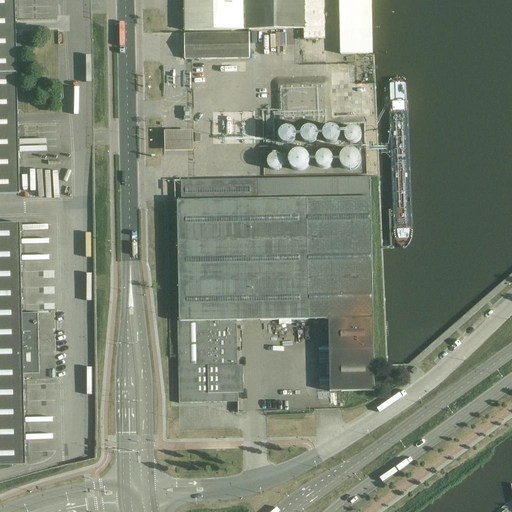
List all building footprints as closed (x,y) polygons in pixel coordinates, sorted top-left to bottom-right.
[(0,0),(0,194),(20,194),(15,0),(0,0)] [(243,0),(183,0),(184,31),(244,30),(243,0)] [(243,0),(244,30),(304,29),(304,39),(324,39),(323,0),(243,0)] [(184,35),(185,59),(249,58),(248,33),(184,35)] [(351,130),(350,130),(349,131),(348,132),(348,133),(347,134),(347,135),(347,136),(347,137),(347,139),(348,140),(348,141),(349,142),(350,142),(351,143),(353,144),(355,144),(356,144),(357,143),(358,143),(359,142),(360,142),(361,140),(361,139),(362,137),(362,136),(362,134),(361,133),(361,132),(360,131),(359,130),(358,130),(357,129),(356,129),(355,129),(353,129),(352,129),(351,130)] [(341,156),(341,157),(340,158),(340,159),(340,160),(340,161),(341,162),(341,163),(341,164),(341,165),(342,165),(343,167),(344,168),(346,169),(347,169),(348,170),(350,170),(352,170),(353,170),(355,169),(356,169),(357,168),(358,168),(359,166),(359,165),(360,165),(360,164),(361,163),(361,162),(361,161),(361,160),(361,159),(361,158),(361,157),(360,156),(360,155),(360,154),(359,154),(358,152),(357,152),(356,151),(355,150),(354,150),(353,150),(352,149),(351,149),(350,149),(349,149),(349,150),(347,150),(346,151),(345,151),(344,152),(343,153),(342,154),(341,155),(341,156)] [(291,167),(291,168),(292,169),(294,170),(296,171),(297,171),(299,172),(301,172),(303,171),(304,171),(304,170),(305,170),(306,169),(307,169),(307,168),(308,168),(308,167),(309,166),(309,165),(310,164),(310,163),(310,162),(310,161),(310,160),(310,159),(310,158),(309,157),(309,156),(308,156),(308,155),(307,154),(307,153),(306,153),(305,152),(304,152),(303,151),(302,151),(300,151),(298,151),(296,151),(296,152),(295,152),(294,152),(293,153),(292,154),(291,155),(291,156),(290,156),(290,157),(290,158),(289,159),(289,160),(289,161),(289,162),(289,163),(290,164),(290,165),(290,166),(291,167)] [(321,153),(320,153),(319,154),(318,155),(317,156),(317,157),(316,158),(316,159),(316,160),(316,161),(316,162),(316,163),(317,165),(317,166),(318,167),(319,168),(320,169),(321,169),(322,169),(323,170),(325,170),(326,169),(327,169),(328,169),(329,168),(330,167),(331,166),(332,166),(332,164),(333,164),(333,163),(333,162),(333,161),(333,160),(333,159),(333,158),(332,157),(331,156),(330,154),(329,154),(328,153),(326,152),(325,152),(323,152),(322,152),(321,153)] [(268,166),(269,167),(269,168),(270,169),(271,170),(273,170),(274,171),(275,171),(276,171),(278,171),(279,170),(280,170),(281,169),(282,168),(282,167),(283,167),(283,165),(283,164),(283,163),(283,161),(283,160),(282,159),(282,158),(281,157),(280,157),(279,156),(278,156),(277,156),(276,155),(275,156),(274,156),(272,156),(271,157),(270,158),(269,159),(269,160),(268,161),(268,163),(268,164),(268,165),(268,166)] [(345,392),(374,391),(374,362),(372,270),(370,178),(174,182),(181,182),(181,202),(177,202),(177,206),(179,320),(178,320),(178,319),(179,386),(179,404),(238,403),(238,413),(237,321),(329,320),(330,392),(345,392)] [(0,224),(0,465),(26,465),(24,375),(39,374),(38,314),(22,314),(20,224),(0,224)]
